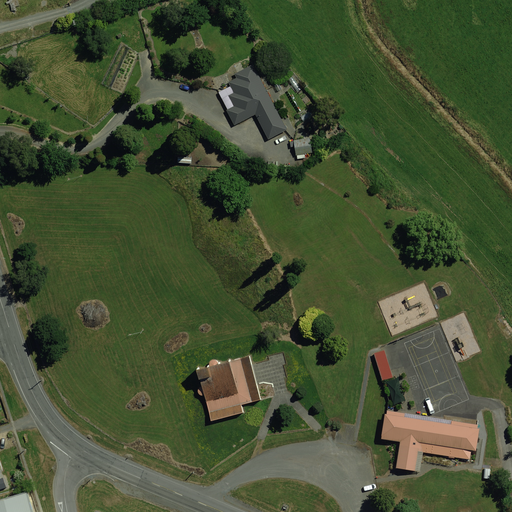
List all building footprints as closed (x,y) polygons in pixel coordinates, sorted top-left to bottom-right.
[(288,132),(253,68),(235,78),(237,81),(229,85),(236,96),(230,99),(236,110),(228,115),(235,127),(256,115),(271,141),(288,132)] [(315,141),(298,142),(299,157),(316,156),(315,141)] [(396,378),(385,354),(373,359),(383,384),(396,378)] [(251,358),(199,369),(211,426),(244,420),(242,407),(260,403),(251,358)] [(486,426),(384,410),(379,441),(401,444),(397,473),(421,477),(424,459),(479,468),(486,426)] [(26,511),(22,498),(0,504),(0,511),(26,511)]
